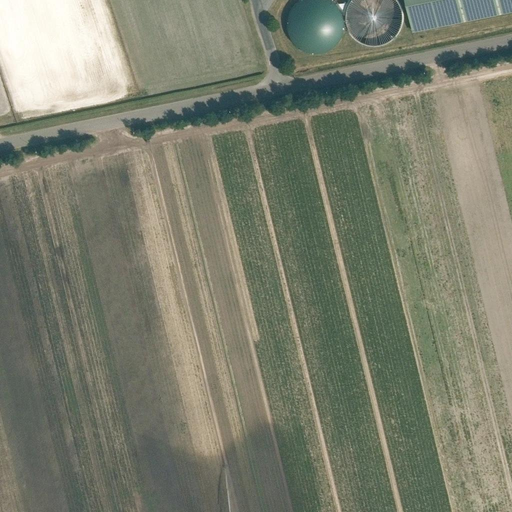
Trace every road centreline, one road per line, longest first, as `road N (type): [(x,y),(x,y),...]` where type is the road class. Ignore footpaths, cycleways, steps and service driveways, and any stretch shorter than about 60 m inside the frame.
road 1 (residential): [(282,86),(0,145)]
road 2 (residential): [(511,40),(282,86)]
